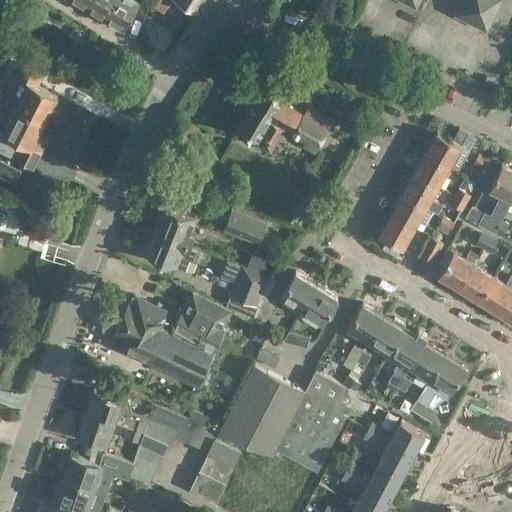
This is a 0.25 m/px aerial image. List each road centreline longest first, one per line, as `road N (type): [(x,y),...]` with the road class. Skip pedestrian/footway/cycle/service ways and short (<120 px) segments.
road 1 (secondary): [(0,505),(129,156),(219,0)]
road 2 (residential): [(510,396),(488,336),(352,251),(346,233),(347,211),(420,99)]
road 3 (residential): [(420,99),(400,75),(330,42),(309,41),(237,0)]
road 4 (track): [(174,74),(57,0)]
